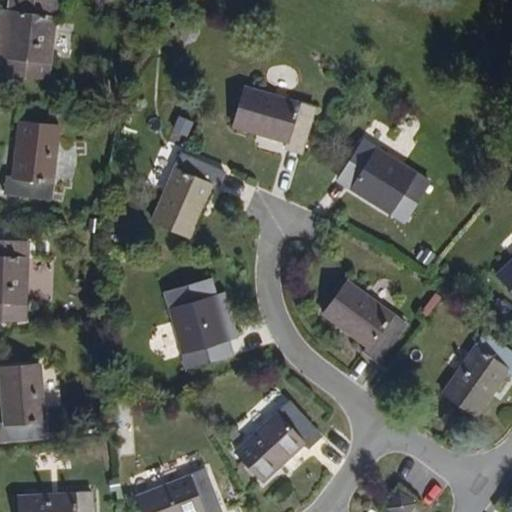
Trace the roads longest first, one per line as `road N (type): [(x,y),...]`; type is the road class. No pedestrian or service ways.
road 1 (residential): [(285,223),(269,281),(294,356),(386,418)]
road 2 (residential): [(386,418),(483,491)]
